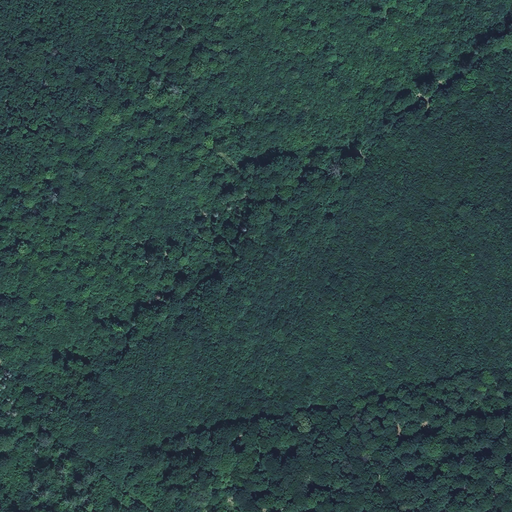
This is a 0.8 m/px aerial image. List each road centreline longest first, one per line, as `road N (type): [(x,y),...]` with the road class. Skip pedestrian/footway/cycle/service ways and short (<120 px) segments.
road 1 (track): [(219,0),(0,205)]
road 2 (track): [(511,364),(378,395)]
